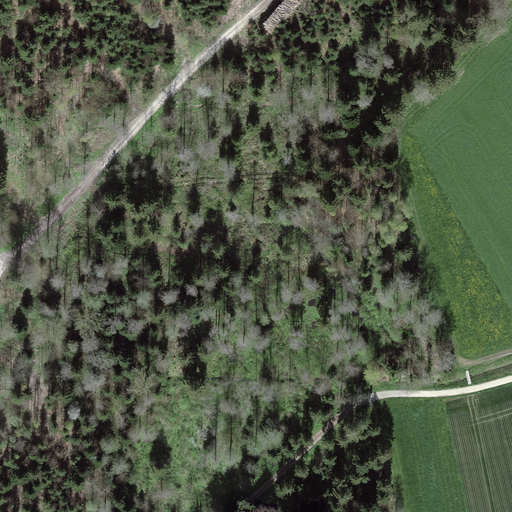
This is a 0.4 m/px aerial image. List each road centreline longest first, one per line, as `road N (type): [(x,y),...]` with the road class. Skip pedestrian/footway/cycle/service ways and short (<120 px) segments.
road 1 (track): [(465,365),(451,354),(398,130),(511,14)]
road 2 (track): [(0,261),(67,207),(168,88),(268,0)]
road 3 (track): [(511,377),(471,388),(360,393),(234,511)]
